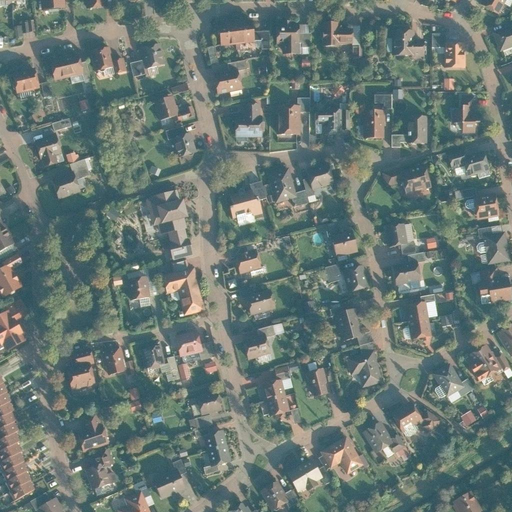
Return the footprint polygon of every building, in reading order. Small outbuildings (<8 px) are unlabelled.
[(66,8),(64,0),(40,0),(42,11),(66,8)] [(106,0),(85,0),(86,9),(107,6),(106,0)] [(498,15),(505,0),(481,0),(479,4),(498,15)] [(249,20),(232,23),(235,43),(253,41),(251,32),(249,20)] [(36,30),(34,21),(22,22),(24,32),(36,30)] [(235,43),(232,23),(215,26),(219,46),(235,43)] [(321,23),(321,46),(338,46),(338,44),(351,44),(351,29),(341,29),(337,26),(337,23),(321,23)] [(298,34),(297,24),(274,24),(275,44),(282,44),(282,55),(298,54),(298,43),(298,34)] [(511,46),(511,24),(492,32),(499,51),(511,46)] [(390,30),(390,56),(423,55),(423,40),(414,40),(414,30),(390,30)] [(268,31),(251,32),(253,41),(260,41),(260,50),(268,50),(268,31)] [(309,33),(298,34),(298,43),(300,43),(301,48),(310,48),(309,33)] [(444,48),(444,44),(444,34),(431,34),(431,48),(444,48)] [(464,69),(464,43),(444,44),(444,48),(445,69),(464,69)] [(164,66),(160,44),(141,47),(146,69),(164,66)] [(216,65),(212,46),(207,48),(210,67),(216,65)] [(109,47),(90,51),(95,72),(112,68),(114,68),(112,60),(109,47)] [(78,54),(49,60),(54,81),(83,74),(80,64),(78,54)] [(124,58),(112,60),(114,68),(112,68),(113,75),(126,72),(124,58)] [(145,74),(142,61),(130,63),(134,77),(145,74)] [(226,64),(228,71),(236,70),(236,71),(245,69),(243,61),(226,64)] [(86,62),(80,64),(83,74),(84,81),(90,80),(86,62)] [(34,68),(11,73),(16,94),(39,88),(34,68)] [(236,71),(236,70),(228,71),(212,75),(216,95),(240,90),(236,71)] [(445,89),(454,89),(454,78),(444,78),(445,89)] [(51,96),(48,82),(41,83),(44,97),(51,96)] [(187,83),(172,87),(174,94),(189,90),(187,83)] [(332,94),(341,97),(344,88),(335,85),(332,94)] [(391,109),(391,95),(373,95),(373,104),(383,104),(383,109),(391,109)] [(179,115),(173,96),(154,102),(160,121),(173,117),(179,115)] [(461,134),(474,134),(474,124),(479,124),(479,113),(472,113),(472,107),(473,107),(473,96),(461,96),(461,111),(451,111),(451,123),(455,124),(455,127),(458,130),(461,130),(461,134)] [(296,99),(296,106),(299,106),(299,113),(309,113),(309,99),(296,99)] [(82,110),(89,108),(87,100),(80,102),(82,110)] [(233,138),(261,137),(260,116),(259,116),(259,104),(242,104),(242,116),(233,116),(233,138)] [(299,113),(299,106),(296,106),(275,106),(275,135),(299,135),(299,113)] [(179,116),(179,115),(173,117),(175,123),(195,117),(192,107),(185,109),(187,114),(179,116)] [(35,121),(45,118),(43,111),(33,114),(35,121)] [(349,111),(314,111),(314,124),(322,123),(322,135),(343,135),(343,131),(349,130),(349,111)] [(383,139),(383,111),(363,111),(363,139),(383,139)] [(426,144),(426,117),(405,117),(405,136),(405,143),(405,144),(426,144)] [(69,119),(52,124),(55,132),(71,127),(69,119)] [(172,138),(185,134),(183,127),(166,131),(168,140),(172,138)] [(196,153),(190,133),(185,134),(172,138),(178,158),(196,153)] [(56,134),(34,141),(43,168),(58,163),(55,156),(62,154),(56,134)] [(405,143),(405,136),(390,136),(390,148),(400,148),(400,143),(405,143)] [(461,158),(465,157),(463,150),(446,155),(451,170),(463,166),(461,158)] [(77,152),(67,155),(69,163),(79,161),(77,152)] [(488,171),(483,152),(465,157),(461,158),(463,166),(467,177),(488,171)] [(70,165),(73,172),(76,181),(90,176),(84,160),(70,165)] [(333,184),(327,164),(305,171),(307,179),(311,190),(333,184)] [(430,189),(423,166),(401,173),(397,174),(400,184),(404,197),(430,189)] [(295,193),(287,169),(266,175),(275,204),(291,199),(296,197),(295,193)] [(397,174),(401,173),(399,169),(381,174),(385,189),(400,184),(397,174)] [(76,181),(73,172),(51,180),(58,200),(80,193),(76,181)] [(311,190),(307,179),(301,180),(305,191),(307,198),(313,196),(311,190)] [(249,185),(251,191),(253,202),(259,201),(264,199),(260,183),(249,185)] [(476,197),(475,189),(461,191),(462,199),(476,197)] [(244,217),(251,214),(251,217),(262,214),(259,201),(253,202),(251,191),(243,192),(242,191),(240,190),(238,190),(237,190),(236,192),(236,194),(227,197),(232,219),(234,218),(236,222),(245,220),(244,217)] [(172,251),(189,247),(185,230),(186,229),(185,219),(189,218),(185,199),(180,200),(178,191),(146,199),(153,228),(158,226),(160,236),(168,234),(172,251)] [(307,198),(305,191),(295,193),(296,197),(291,199),(294,207),(309,203),(307,198)] [(476,221),(498,217),(494,194),(472,199),(472,200),(466,201),(464,204),(465,208),(468,210),(474,208),(476,221)] [(0,236),(9,232),(2,220),(0,220),(0,236)] [(333,232),(334,236),(341,234),(338,222),(324,226),(326,234),(333,232)] [(406,245),(403,224),(385,227),(388,248),(400,246),(406,245)] [(483,236),(491,235),(490,228),(477,230),(478,239),(483,238),(483,236)] [(357,253),(352,231),(341,234),(334,236),(330,237),(336,258),(357,253)] [(0,251),(15,243),(9,232),(0,236),(0,251)] [(487,266),(510,262),(504,232),(491,235),(483,236),(483,238),(484,244),(478,244),(476,248),(476,252),(480,254),(485,253),(487,266)] [(290,247),(290,239),(280,239),(281,248),(290,247)] [(413,244),(406,245),(400,246),(401,256),(407,255),(415,254),(413,244)] [(194,257),(191,246),(189,247),(172,251),(171,251),(174,262),(194,257)] [(230,259),(233,258),(246,254),(245,247),(228,251),(230,259)] [(246,254),(233,258),(238,276),(249,273),(250,277),(264,273),(265,271),(265,269),(261,267),(260,268),(255,251),(246,254)] [(407,255),(408,263),(416,262),(416,264),(423,263),(422,253),(415,254),(407,255)] [(3,263),(5,267),(12,269),(22,264),(16,255),(3,263)] [(174,274),(188,270),(186,261),(171,265),(174,274)] [(416,264),(416,262),(408,263),(391,265),(394,286),(419,282),(416,264)] [(340,275),(337,265),(324,269),(328,284),(338,281),(336,276),(340,275)] [(368,288),(361,266),(341,272),(347,294),(368,288)] [(5,267),(0,269),(0,295),(2,299),(23,287),(12,269),(5,267)] [(158,282),(155,267),(148,269),(150,283),(158,282)] [(184,317),(205,312),(195,269),(188,270),(174,274),(163,276),(168,295),(178,292),(184,317)] [(481,305),(511,301),(507,278),(498,279),(497,270),(479,272),(480,284),(478,284),(481,305)] [(150,298),(147,278),(127,280),(130,301),(150,298)] [(243,297),(253,295),(251,289),(238,292),(240,300),(243,299),(243,297)] [(274,310),(269,291),(253,295),(243,297),(243,299),(248,316),(274,310)] [(5,309),(7,312),(14,323),(28,315),(20,300),(5,309)] [(304,302),(305,313),(315,313),(314,301),(304,302)] [(404,307),(407,323),(428,319),(425,303),(421,304),(404,307)] [(333,315),(342,313),(340,308),(329,311),(330,316),(333,315)] [(362,337),(354,310),(342,313),(333,315),(340,342),(356,338),(362,337)] [(14,323),(7,312),(0,316),(0,344),(6,354),(26,342),(14,323)] [(459,328),(457,314),(451,315),(453,329),(459,328)] [(428,319),(407,323),(410,342),(431,338),(428,319)] [(511,324),(496,335),(510,358),(511,356),(511,324)] [(256,331),(257,338),(264,336),(264,339),(274,336),(271,327),(256,331)] [(200,346),(196,332),(175,337),(181,358),(199,353),(202,352),(200,346)] [(370,334),(362,337),(356,338),(358,347),(372,343),(370,334)] [(264,339),(264,336),(257,338),(241,342),(246,361),(269,355),(264,339)] [(374,351),(372,343),(358,347),(361,355),(372,352),(374,351)] [(211,344),(200,346),(202,352),(199,353),(202,362),(215,358),(211,344)] [(503,373),(510,369),(501,355),(494,359),(486,346),(466,357),(472,366),(469,368),(478,384),(501,370),(503,373)] [(165,366),(161,347),(141,352),(145,371),(165,366)] [(124,361),(121,349),(101,354),(104,369),(106,368),(108,377),(126,373),(123,362),(124,361)] [(72,355),(75,368),(89,365),(94,364),(91,351),(72,355)] [(381,383),(372,352),(361,355),(345,360),(350,377),(358,375),(361,389),(381,383)] [(177,371),(174,358),(168,359),(171,373),(177,371)] [(132,360),(125,362),(129,376),(136,374),(132,360)] [(215,362),(205,363),(206,373),(217,371),(215,362)] [(461,384),(449,364),(431,375),(446,399),(457,393),(464,389),(461,384)] [(94,387),(89,365),(75,368),(66,370),(71,392),(94,387)] [(326,384),(322,369),(305,374),(308,388),(305,389),(308,398),(313,397),(313,399),(327,395),(324,385),(326,384)] [(467,380),(461,384),(464,389),(457,393),(461,398),(473,390),(467,380)] [(260,388),(264,402),(284,397),(281,382),(260,388)] [(130,403),(132,413),(143,410),(138,387),(129,389),(132,403),(130,403)] [(0,407),(9,403),(10,403),(5,393),(0,396),(0,407)] [(222,412),(218,394),(197,399),(202,417),(222,412)] [(284,397),(264,402),(269,418),(288,412),(284,397)] [(0,419),(11,413),(13,412),(9,403),(0,407),(0,419)] [(420,419),(410,404),(389,416),(401,434),(414,426),(417,430),(418,429),(429,436),(433,431),(434,432),(441,422),(426,412),(420,419)] [(461,416),(467,426),(477,420),(471,410),(461,416)] [(0,431),(14,424),(16,423),(11,413),(0,419),(0,431)] [(108,446),(97,413),(80,419),(84,432),(76,435),(83,455),(108,446)] [(212,426),(210,417),(195,421),(198,429),(212,426)] [(391,440),(380,423),(362,434),(375,456),(387,449),(392,455),(405,448),(397,436),(391,440)] [(0,441),(14,435),(18,433),(14,424),(0,431),(0,441)] [(204,437),(210,436),(208,430),(195,433),(197,439),(204,437)] [(210,436),(204,437),(207,452),(228,447),(224,432),(210,436)] [(0,453),(17,445),(19,444),(14,435),(0,441),(0,453)] [(363,467),(346,438),(320,454),(323,457),(330,469),(331,470),(339,466),(347,476),(363,467)] [(0,464),(19,455),(21,454),(17,445),(0,453),(0,464)] [(232,463),(228,447),(207,452),(211,468),(218,467),(232,463)] [(103,466),(104,469),(113,466),(108,452),(92,457),(96,468),(103,466)] [(24,464),(19,455),(0,464),(0,470),(3,475),(22,465),(24,464)] [(317,461),(322,469),(324,472),(330,469),(323,457),(317,461)] [(174,464),(177,470),(180,477),(187,473),(181,461),(174,464)] [(320,481),(322,480),(317,472),(312,462),(285,476),(296,494),(304,490),(306,493),(317,487),(315,484),(320,481)] [(1,476),(6,484),(26,474),(27,473),(22,465),(3,475),(1,476)] [(96,468),(85,471),(92,493),(118,484),(114,473),(107,476),(104,469),(103,466),(96,468)] [(211,468),(204,470),(205,475),(219,472),(218,467),(211,468)] [(322,469),(317,472),(322,480),(320,481),(323,487),(331,482),(324,472),(322,469)] [(180,477),(177,470),(153,481),(162,501),(186,491),(180,477)] [(4,485),(10,494),(29,483),(30,482),(26,474),(6,484),(4,485)] [(284,495),(276,482),(259,493),(270,511),(272,511),(285,505),(289,502),(284,495)] [(8,495),(14,504),(35,492),(29,483),(10,494),(8,495)] [(149,511),(141,492),(124,501),(128,508),(118,511),(149,511)] [(289,492),(284,495),(289,502),(285,505),(288,509),(297,504),(289,492)] [(480,511),(470,493),(452,503),(456,511),(480,511)] [(34,511),(37,510),(50,502),(45,494),(29,504),(33,511),(34,511)] [(62,511),(56,499),(50,502),(37,510),(38,511),(62,511)]
